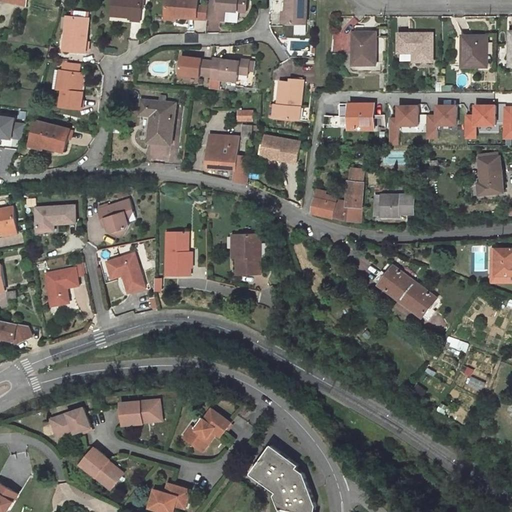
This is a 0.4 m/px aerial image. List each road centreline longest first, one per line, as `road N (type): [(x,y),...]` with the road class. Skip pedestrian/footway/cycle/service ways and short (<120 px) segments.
road 1 (residential): [(108,335),(198,321),(364,406),(511,497)]
road 2 (residential): [(83,175),(188,176),(245,190),(331,228),(394,235),(511,228)]
road 3 (residential): [(16,387),(165,364),(226,374),(264,392),(304,428),(327,459),(342,511)]
road 4 (unknown): [(306,217),(327,97),(506,89)]
road 5 (residential): [(264,33),(161,42),(132,54),(112,75),(83,175)]
road 6 (residential): [(511,2),(375,0)]
